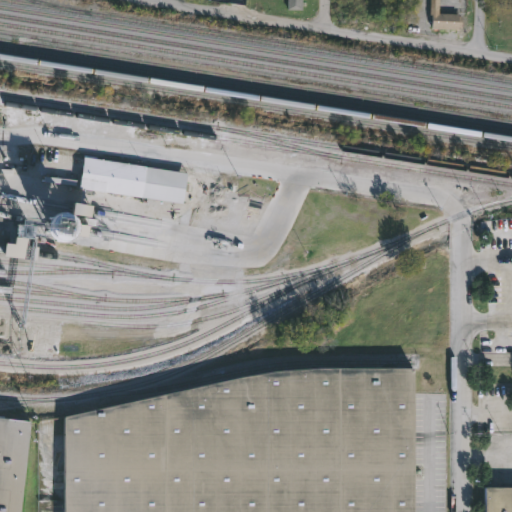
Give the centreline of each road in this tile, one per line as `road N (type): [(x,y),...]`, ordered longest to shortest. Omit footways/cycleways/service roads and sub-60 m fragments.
road 1 (residential): [(511,59),(147,0)]
road 2 (residential): [(465,511),(464,330)]
